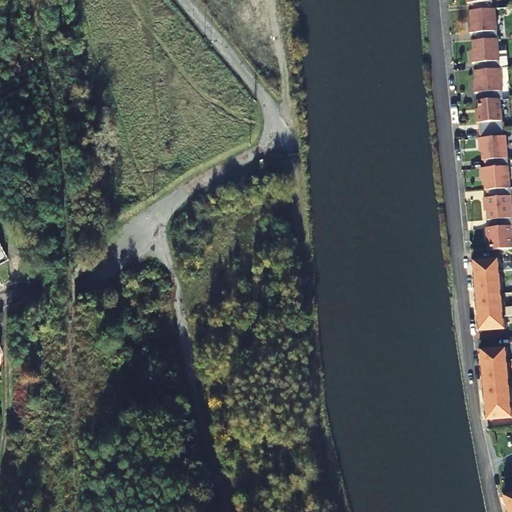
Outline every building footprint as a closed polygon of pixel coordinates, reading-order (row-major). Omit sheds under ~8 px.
[(491,14),(495,13),(495,7),(492,7),(470,9),(470,16),(491,14)] [(469,27),(496,26),(495,13),(491,14),(470,16),(471,22),(469,22),(469,27)] [(473,38),(498,36),(496,26),(469,27),(469,31),(472,31),(473,38)] [(473,39),(472,40),(473,51),(499,49),(498,38),(473,39)] [(476,69),(500,67),(499,49),(473,51),(472,51),(472,61),(475,61),(476,69)] [(498,92),(503,91),(501,71),(475,73),(476,83),(475,83),(475,92),(479,92),(479,93),(498,92)] [(479,93),(479,99),(501,97),(503,97),(503,91),(498,92),(479,93)] [(479,105),(501,104),(501,97),(479,99),(479,105)] [(478,117),(502,115),(501,104),(479,105),(480,113),(478,114),(478,117)] [(480,128),(503,126),(502,115),(478,117),(478,123),(479,123),(480,128)] [(480,140),(507,138),(506,135),(504,135),(504,128),(480,130),(481,138),(480,138),(480,140)] [(480,147),(482,147),(483,160),(484,160),(509,158),(507,138),(480,140),(480,147)] [(485,181),(510,179),(509,161),(485,163),(485,167),(483,168),(483,177),(485,177),(485,181)] [(510,179),(485,181),(486,190),(488,190),(511,188),(510,179)] [(490,219),(511,217),(511,199),(511,188),(488,190),(488,198),(485,198),(486,206),(488,206),(489,219),(490,219)] [(511,230),(511,226),(511,217),(490,219),(491,228),(487,228),(488,237),(491,237),(492,249),(511,247),(511,230)] [(475,272),(499,270),(498,259),(474,261),(475,272)] [(476,284),(500,282),(499,270),(475,272),(476,284)] [(477,295),(501,293),(500,282),(476,284),(477,295)] [(478,307),(502,305),(501,293),(477,295),(478,307)] [(479,319),(503,317),(502,305),(478,307),(479,319)] [(479,319),(480,330),(504,328),(503,317),(479,319)] [(483,361),(506,360),(505,348),(482,351),(483,361)] [(484,372),(507,370),(506,360),(483,361),(484,372)] [(484,384),(508,382),(507,370),(484,372),(484,384)] [(485,397),(509,395),(508,382),(484,384),(485,397)] [(509,395),(485,397),(487,409),(511,407),(509,395)] [(511,407),(487,409),(487,419),(511,417),(511,407)]
